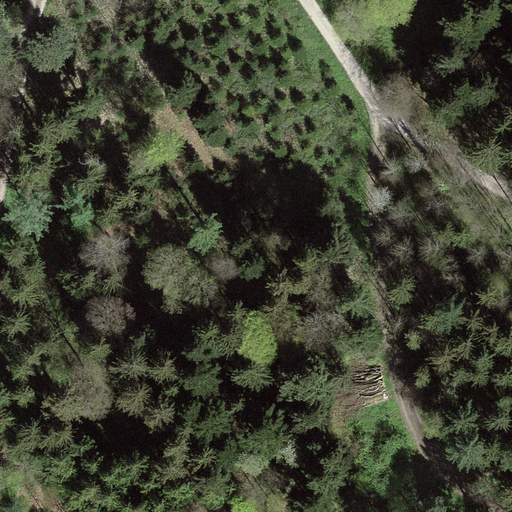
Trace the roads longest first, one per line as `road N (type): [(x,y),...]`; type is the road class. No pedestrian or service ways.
road 1 (track): [(365,100),(390,319),(420,452),(459,489),(511,511)]
road 2 (track): [(310,0),(365,100),(412,141),(511,201)]
road 3 (track): [(0,180),(42,0)]
